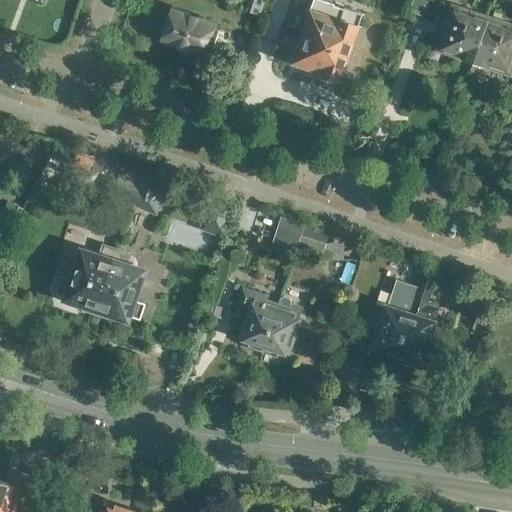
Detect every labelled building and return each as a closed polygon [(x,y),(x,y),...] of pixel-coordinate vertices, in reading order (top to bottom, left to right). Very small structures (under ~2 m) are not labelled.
[(313,0),(292,62),(342,79),(360,24),(359,24),(363,13),(345,7),(344,8),(334,5),(334,3),(323,0),(313,0)] [(438,49),(475,61),(490,16),(453,4),(438,49)] [(172,7),(161,40),(178,45),(177,47),(189,51),(189,49),(205,55),(217,22),(172,7)] [(511,23),(490,16),(475,61),(510,73),(511,67),(511,23)] [(104,196),(133,206),(143,175),(121,167),(116,180),(111,179),(104,196)] [(143,175),(133,206),(156,214),(166,182),(143,175)] [(2,211),(0,216),(0,238),(4,241),(4,240),(8,241),(24,209),(19,206),(8,200),(3,212),(2,211)] [(273,242),(296,250),(305,224),(305,222),(282,215),(281,219),(274,217),(272,223),(269,222),(271,216),(259,212),(260,210),(243,205),(234,231),(272,243),(273,242)] [(305,224),(296,250),(321,258),(343,261),(344,241),(326,243),(330,232),(305,224)] [(64,299),(98,311),(118,251),(105,246),(102,254),(80,247),(70,278),(63,275),(59,289),(66,292),(64,299)] [(118,251),(98,311),(129,321),(131,317),(140,320),(146,304),(136,300),(147,269),(127,262),(130,253),(119,250),(119,251),(118,251)] [(374,348),(396,355),(427,265),(426,265),(419,286),(397,279),(374,348)] [(427,265),(396,355),(420,362),(437,308),(427,304),(434,281),(446,285),(450,273),(427,265)] [(249,345),(263,349),(278,304),(266,301),(269,293),(243,285),(237,303),(250,308),(241,335),(245,336),(244,339),(251,341),(249,345)] [(280,298),(278,304),(263,349),(277,354),(278,350),(290,354),(303,317),(300,316),(303,307),(291,303),(292,302),(290,298),(284,296),(280,298)] [(0,511),(24,511),(37,477),(9,468),(5,480),(0,478),(0,511)] [(141,511),(142,511),(110,501),(107,511),(141,511)]
